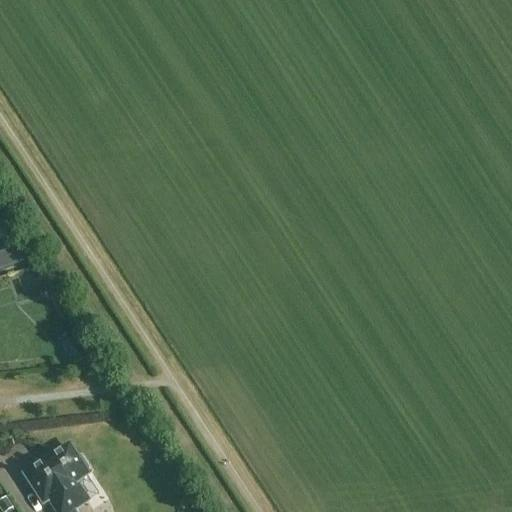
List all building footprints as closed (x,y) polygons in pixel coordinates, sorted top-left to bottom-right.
[(21,248),(0,255),(0,262),(3,271),(26,263),(21,248)] [(23,304),(37,296),(28,281),(15,289),(23,304)] [(83,345),(68,355),(75,367),(91,358),(83,345)] [(76,511),(77,511),(91,503),(80,485),(92,477),(71,445),(23,475),(45,509),(50,506),(54,511),(76,511)] [(0,508),(2,511),(13,511),(14,511),(7,500),(0,504),(0,508)]
